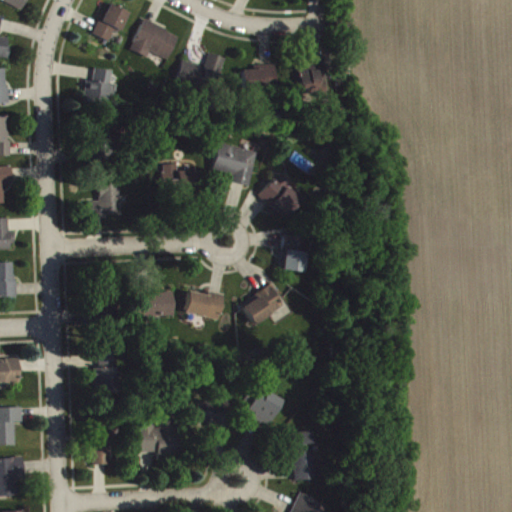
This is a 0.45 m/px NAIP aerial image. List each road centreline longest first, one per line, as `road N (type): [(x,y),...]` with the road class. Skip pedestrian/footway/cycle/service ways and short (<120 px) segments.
road 1 (residential): [(65,0),(45,59),(64,511)]
road 2 (residential): [(64,506),(208,497),(236,479)]
road 3 (residential): [(52,254),(228,241)]
road 4 (residential): [(186,0),(240,26),(314,25)]
